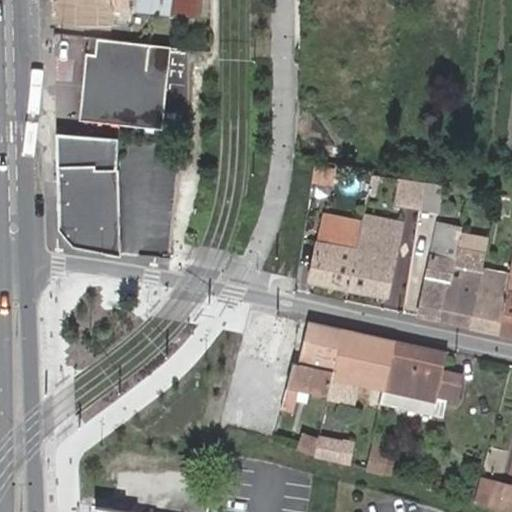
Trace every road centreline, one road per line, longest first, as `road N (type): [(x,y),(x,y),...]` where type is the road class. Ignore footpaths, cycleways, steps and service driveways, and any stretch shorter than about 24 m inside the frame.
road 1 (residential): [(15,262),(186,282),(511,351)]
road 2 (primary): [(8,0),(15,262)]
road 3 (primary): [(15,262),(2,305),(6,511)]
road 4 (primary): [(35,511),(27,303),(15,262)]
